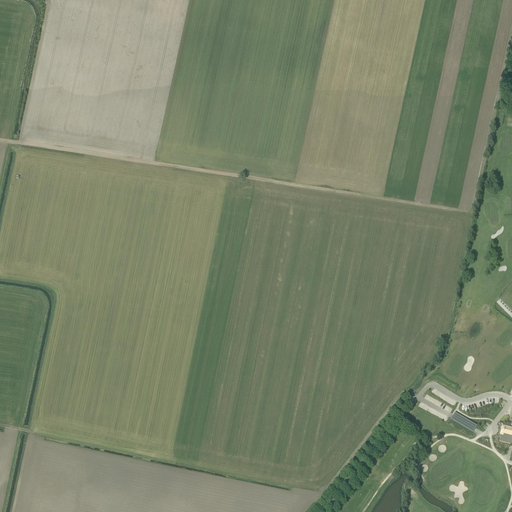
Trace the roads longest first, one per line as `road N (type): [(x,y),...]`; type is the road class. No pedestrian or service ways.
road 1 (track): [(511,43),(473,211),(0,139)]
road 2 (track): [(12,0),(36,14),(0,200)]
road 3 (track): [(0,287),(41,294),(48,307),(22,429),(0,424)]
road 4 (unclassified): [(322,511),(417,397)]
